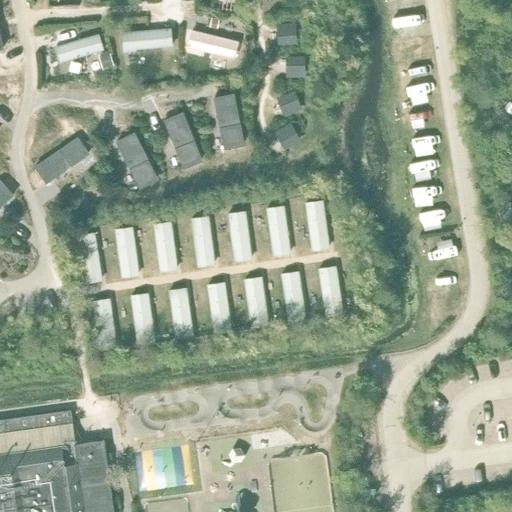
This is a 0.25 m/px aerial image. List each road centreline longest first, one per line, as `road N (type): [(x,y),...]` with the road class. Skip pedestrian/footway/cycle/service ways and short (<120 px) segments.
road 1 (residential): [(397,465),(391,403),(402,378),(452,341),(476,310),(479,273),(432,0)]
road 2 (residential): [(0,289),(34,277),(46,258),(16,160),(28,100)]
road 3 (residential): [(28,100),(138,104),(188,97)]
road 4 (track): [(22,18),(170,7)]
